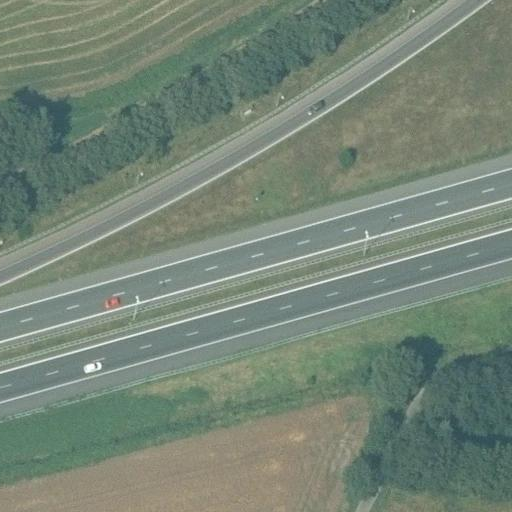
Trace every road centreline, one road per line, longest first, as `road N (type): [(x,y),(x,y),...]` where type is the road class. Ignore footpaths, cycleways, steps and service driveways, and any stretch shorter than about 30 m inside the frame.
road 1 (motorway): [(477,0),(178,192),(0,278)]
road 2 (motorway): [(511,184),(0,328)]
road 3 (motorway): [(0,386),(511,246)]
road 4 (unclassified): [(0,198),(200,99),(349,0)]
road 5 (residential): [(358,511),(408,416),(441,380),(511,351)]
